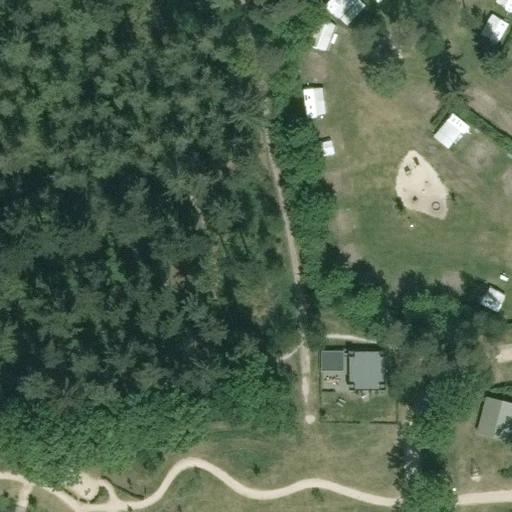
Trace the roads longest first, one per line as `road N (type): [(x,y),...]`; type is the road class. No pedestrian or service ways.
road 1 (track): [(304,361),(267,151)]
road 2 (track): [(304,361),(312,444),(414,468)]
road 3 (track): [(267,151),(242,0)]
